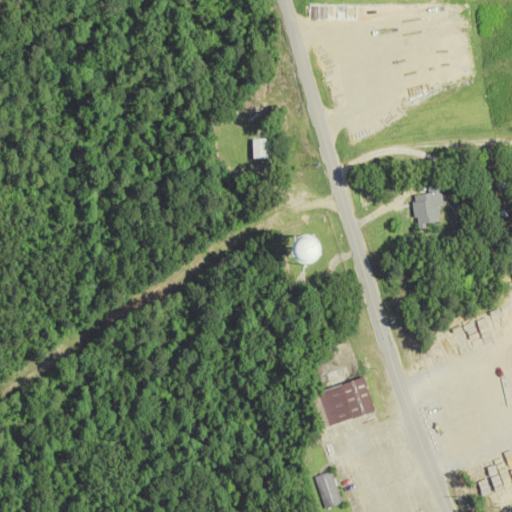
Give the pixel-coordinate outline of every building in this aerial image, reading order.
[(267,139),(253,139),(253,159),(267,159),(267,139)] [(414,226),(438,224),(437,207),(441,207),(440,184),(427,185),(427,194),(412,195),(414,226)] [(463,227),(466,236),(508,218),(504,209),(463,227)] [(325,345),(331,359),(318,365),(328,386),(358,374),(343,338),(325,345)] [(366,378),(318,391),(328,426),(375,413),(366,378)] [(316,476),(323,509),(340,506),(333,472),(316,476)]
